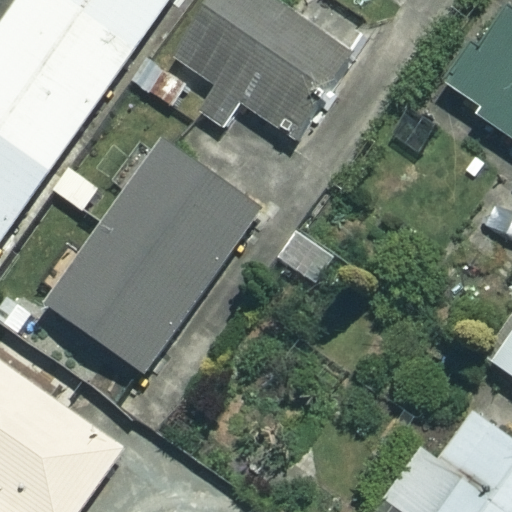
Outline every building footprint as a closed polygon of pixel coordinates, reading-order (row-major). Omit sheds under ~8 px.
[(0,270),(188,0),(39,0),(0,56),(0,270)] [(237,0),(193,63),(226,86),(210,110),(240,131),(256,108),(302,141),(362,56),(283,0),(237,0)] [(497,48),(465,90),(500,115),(493,125),(511,139),(511,38),(502,52),(497,48)] [(208,87),(162,59),(145,88),(191,116),(208,87)] [(274,210),(179,144),(65,308),(159,374),(274,210)] [(511,338),(496,360),(511,371),(511,338)] [(97,511),(141,452),(13,359),(0,376),(0,511),(97,511)] [(393,511),(511,511),(511,436),(486,419),(454,466),(434,453),(393,511)]
